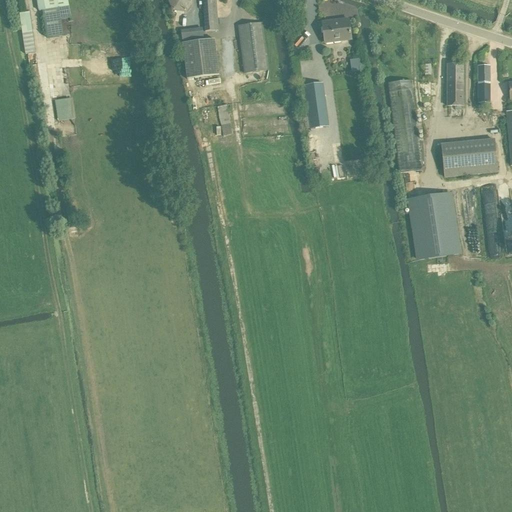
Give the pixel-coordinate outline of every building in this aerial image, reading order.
[(67,0),(37,0),(39,11),(58,8),(58,13),(69,11),(67,0)] [(194,0),(172,0),(176,8),(188,9),(194,0)] [(202,0),(205,32),(218,31),(217,18),(213,19),(211,0),(202,0)] [(325,44),(351,40),(348,20),(339,21),(340,24),(322,26),(325,44)] [(244,75),(268,71),(262,24),(238,28),(244,75)] [(188,79),(219,75),(215,40),(184,44),(188,79)] [(350,59),(352,72),(361,71),(359,58),(350,59)] [(448,107),(463,107),(463,66),(447,66),(448,107)] [(490,83),(490,67),(478,67),(478,83),(490,83)] [(399,172),(422,170),(414,80),(391,82),(399,172)] [(309,120),(327,118),(322,84),(305,87),(309,120)] [(495,99),(495,96),(494,93),(493,91),(491,89),(489,88),(486,87),(484,87),(481,87),(479,89),(477,90),(475,93),(475,95),(474,98),(475,100),(476,103),(478,105),(480,106),(483,107),(485,107),(488,106),(490,105),(492,103),(494,101),(495,99)] [(74,98),(57,99),(58,120),(76,119),(74,98)] [(228,112),(231,112),(229,105),(218,107),(223,136),(232,135),(228,112)] [(494,140),(442,145),(443,152),(445,178),(497,173),(494,140)] [(416,262),(461,255),(452,193),(407,200),(416,262)]
